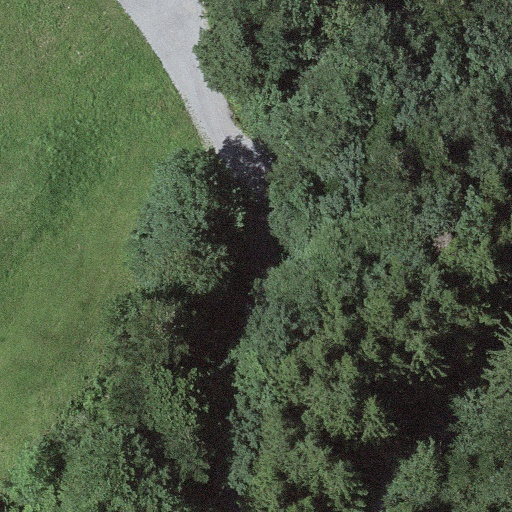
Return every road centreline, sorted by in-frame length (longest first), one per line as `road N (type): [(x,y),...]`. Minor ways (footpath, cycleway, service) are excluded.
road 1 (track): [(232,511),(224,455),(248,351),(261,217),(247,153),(192,64),(137,0)]
road 2 (track): [(511,324),(415,461),(389,511)]
